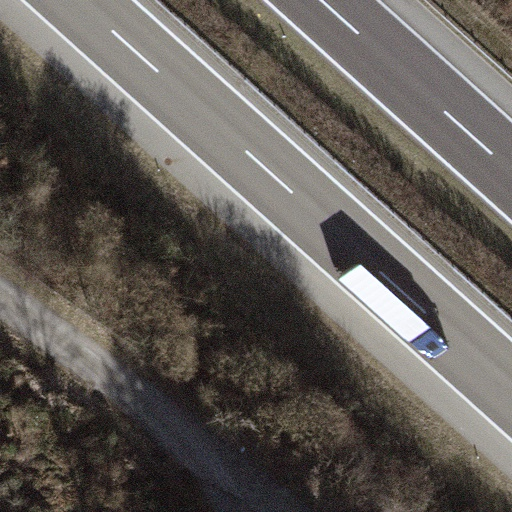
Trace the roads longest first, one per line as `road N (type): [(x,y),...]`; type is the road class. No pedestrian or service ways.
road 1 (motorway): [(80,0),(511,386)]
road 2 (motorway): [(511,173),(320,0)]
road 3 (track): [(0,296),(205,450)]
